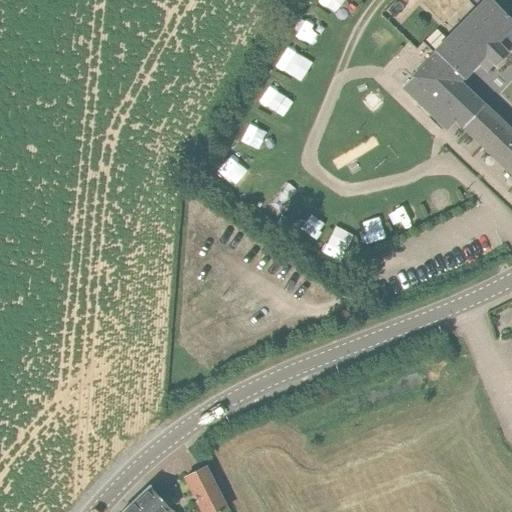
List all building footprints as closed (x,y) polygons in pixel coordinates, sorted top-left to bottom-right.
[(327,0),(341,12),(352,0),(327,0)] [(511,0),(485,0),(434,52),(436,53),(402,87),(447,130),(457,120),(511,172),(511,0)] [(296,31),(312,42),(325,24),(308,13),(296,31)] [(275,110),(282,95),(267,88),(260,103),(275,110)] [(245,139),(262,148),(273,129),(255,120),(245,139)] [(202,511),(225,511),(226,511),(204,467),(185,477),(202,511)] [(172,511),(149,487),(121,511),(172,511)]
